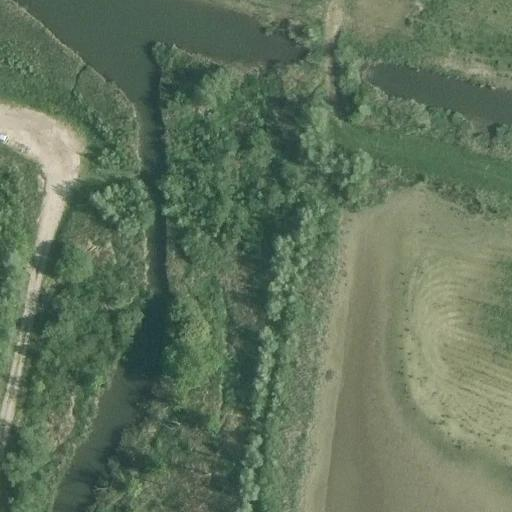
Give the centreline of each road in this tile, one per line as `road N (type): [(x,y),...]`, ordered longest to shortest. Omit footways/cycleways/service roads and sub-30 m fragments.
road 1 (track): [(0,121),(58,141),(64,164),(0,450)]
road 2 (track): [(456,161),(357,147),(329,105),(339,0)]
